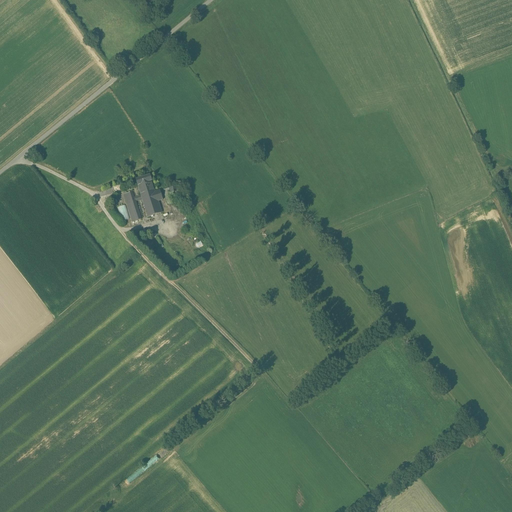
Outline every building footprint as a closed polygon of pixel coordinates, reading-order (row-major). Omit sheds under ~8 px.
[(137,181),(139,188),(154,183),(152,176),(137,181)] [(139,188),(149,218),(163,214),(160,203),(165,201),(161,190),(157,192),(154,183),(139,188)] [(178,186),(169,189),(171,196),(180,194),(178,186)] [(124,195),(133,223),(142,220),(133,192),(124,195)] [(122,222),(130,220),(126,205),(117,208),(122,222)]
